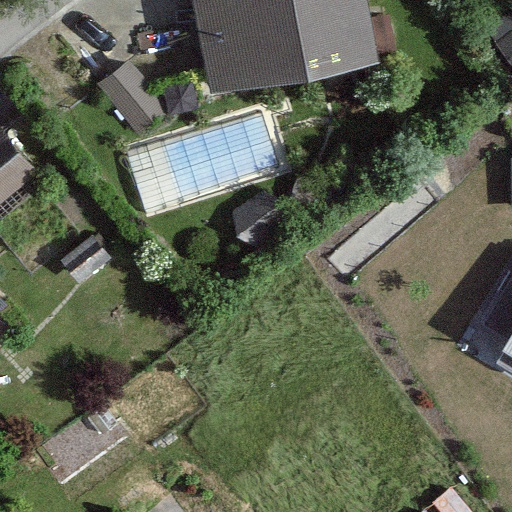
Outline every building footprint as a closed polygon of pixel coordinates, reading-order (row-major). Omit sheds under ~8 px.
[(369,0),(194,0),(211,90),(381,59),(369,0)] [(132,115),(162,98),(133,48),(103,65),(132,115)] [(6,127),(0,131),(0,208),(44,172),(6,127)] [(0,292),(0,311),(9,304),(0,292)] [(511,326),(497,351),(511,359),(511,326)]
